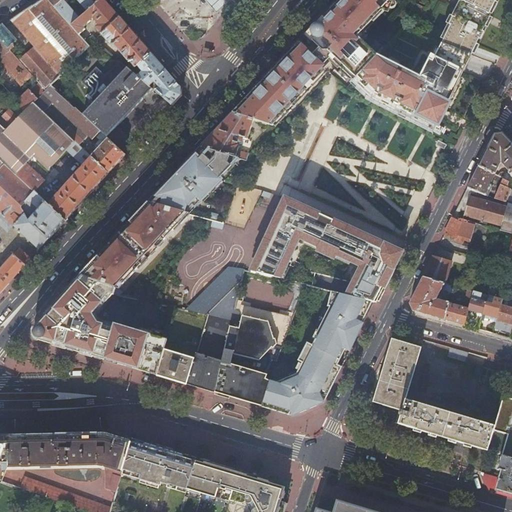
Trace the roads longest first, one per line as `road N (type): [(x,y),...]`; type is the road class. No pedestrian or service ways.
road 1 (tertiary): [(492,103),(387,314)]
road 2 (primary): [(160,156),(316,0)]
road 3 (secondary): [(511,509),(319,453)]
road 4 (primary): [(160,156),(31,293)]
road 5 (secondary): [(151,403),(319,453)]
road 6 (tertiary): [(387,314),(319,453)]
road 7 (secondary): [(151,403),(97,385),(0,384)]
road 8 (secondary): [(0,415),(151,403)]
road 9 (residential): [(511,350),(387,314)]
road 10 (residential): [(206,91),(123,0)]
